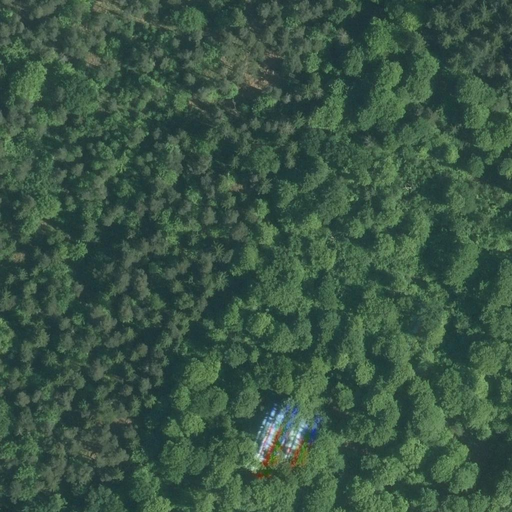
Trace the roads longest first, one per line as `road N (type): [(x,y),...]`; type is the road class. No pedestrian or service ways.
road 1 (track): [(107,511),(194,325),(362,41),(402,0)]
road 2 (track): [(0,58),(284,173)]
